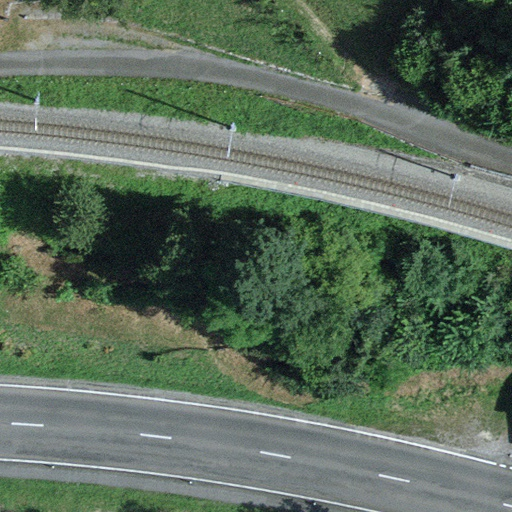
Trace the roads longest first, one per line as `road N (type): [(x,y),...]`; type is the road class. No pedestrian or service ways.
road 1 (track): [(0,60),(196,63),(382,109),(511,160)]
road 2 (primary): [(0,422),(253,449),(511,506)]
